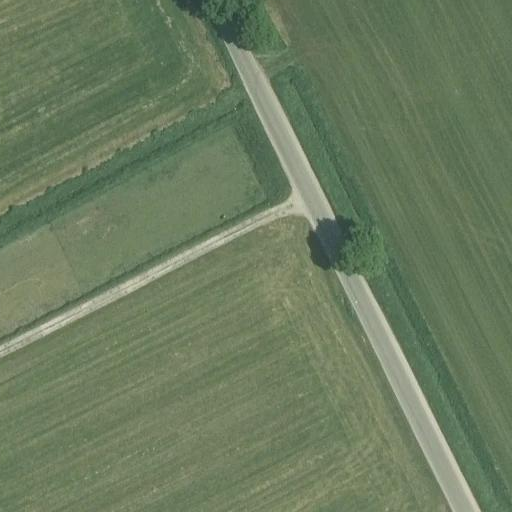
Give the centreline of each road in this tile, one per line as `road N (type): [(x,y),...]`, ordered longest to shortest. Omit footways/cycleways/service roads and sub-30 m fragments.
road 1 (unclassified): [(472,511),(219,0)]
road 2 (track): [(0,350),(315,192)]
